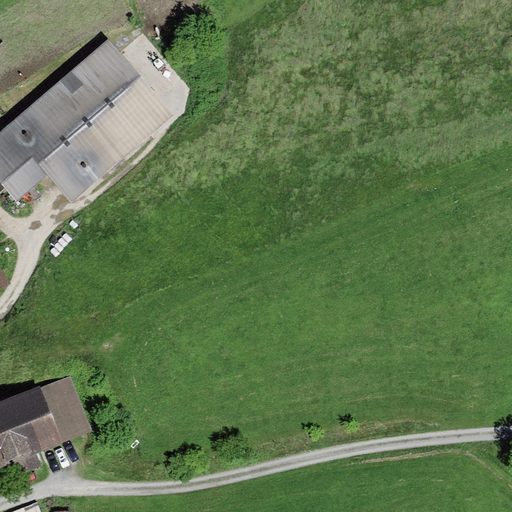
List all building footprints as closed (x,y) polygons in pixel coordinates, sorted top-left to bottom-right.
[(109,40),(0,133),(0,184),(16,202),(48,174),(72,201),(173,114),(109,40)] [(0,289),(11,283),(0,265),(0,289)] [(72,375),(22,395),(44,452),(94,432),(72,375)] [(22,395),(0,403),(0,467),(15,461),(21,477),(50,465),(44,452),(22,395)] [(41,511),(37,502),(12,511),(41,511)]
